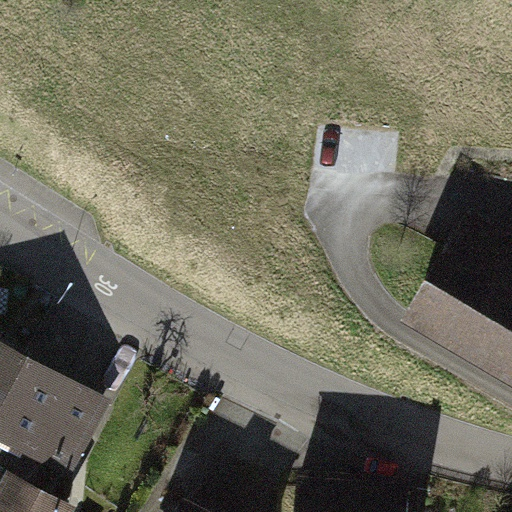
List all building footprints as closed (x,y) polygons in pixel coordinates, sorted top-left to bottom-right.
[(511,246),(447,206),(390,298),(511,372),(511,246)] [(0,428),(68,466),(105,400),(61,376),(0,341),(0,428)] [(66,511),(71,504),(1,466),(0,467),(0,511),(66,511)] [(420,511),(423,475),(298,467),(294,511),(420,511)] [(168,511),(221,511),(180,490),(168,511)]
